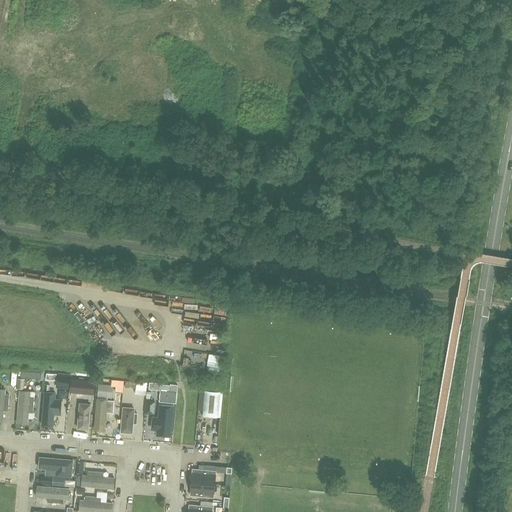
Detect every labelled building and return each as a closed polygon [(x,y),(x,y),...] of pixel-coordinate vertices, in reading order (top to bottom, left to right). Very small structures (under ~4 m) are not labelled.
[(57,381),(56,386),(69,387),(70,375),(57,374),(57,381)] [(126,381),(125,387),(136,388),(135,393),(146,394),(147,383),(126,381)] [(170,386),(160,385),(160,384),(150,383),(149,389),(159,390),(160,390),(159,402),(176,403),(177,392),(178,385),(171,384),(170,386)] [(111,385),(99,384),(98,391),(113,392),(113,385),(111,385)] [(31,390),(20,389),(17,422),(28,423),(31,390)] [(218,417),(221,392),(205,391),(203,416),(218,417)] [(56,393),(45,392),(42,423),(53,424),(56,393)] [(108,398),(97,397),(94,428),(105,429),(108,398)] [(91,402),(80,401),(78,427),(89,428),(91,402)] [(175,404),(159,403),(156,435),(172,436),(175,404)] [(135,406),(124,405),(121,431),(133,432),(135,406)] [(45,473),(72,476),(74,460),(40,457),(39,467),(45,468),(45,473)] [(193,469),(192,482),(215,484),(216,471),(215,471),(216,466),(204,465),(203,470),(193,469)] [(83,473),(82,485),(114,488),(115,475),(83,473)] [(214,497),(215,484),(192,482),(191,495),(214,497)] [(36,496),(68,499),(69,488),(37,485),(36,496)] [(80,498),(79,510),(107,511),(111,511),(113,501),(80,498)] [(189,511),(212,511),(213,507),(213,502),(199,501),(199,505),(190,505),(189,511)]
